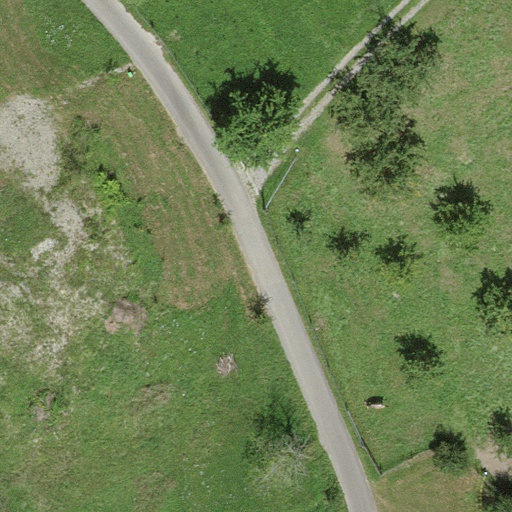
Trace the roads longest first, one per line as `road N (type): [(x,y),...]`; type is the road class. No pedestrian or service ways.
road 1 (track): [(96,0),(174,101),(234,203),(363,511)]
road 2 (track): [(234,203),(425,0)]
